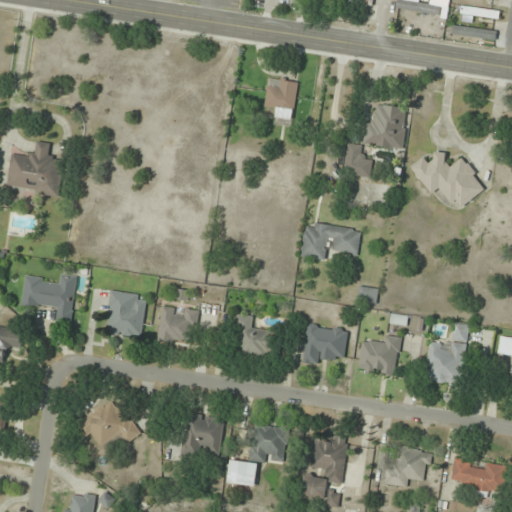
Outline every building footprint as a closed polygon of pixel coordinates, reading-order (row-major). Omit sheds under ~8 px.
[(440,6),(402,0),(401,0),(396,0),(395,9),(439,16),(440,6)] [(500,13),(462,6),(459,20),(472,23),(473,15),(499,20),(500,13)] [(496,36),(454,31),(453,39),(495,43),(496,36)] [(276,109),(275,117),(294,120),(298,82),(269,78),(265,107),(276,109)] [(366,123),(363,145),(404,150),(409,108),(378,104),(375,124),(366,123)] [(7,187),(60,196),(66,159),(48,157),(51,144),(35,141),(33,158),(12,154),(7,187)] [(371,177),(373,159),(363,158),(364,146),(347,144),(344,174),(371,177)] [(410,168),(432,196),(441,189),(459,211),(487,189),(462,158),(452,166),(440,151),(428,161),(425,157),(410,168)] [(359,255),(362,228),(305,223),(301,257),(330,260),(331,252),(359,255)] [(78,276),(60,273),(59,281),(25,277),(22,303),(56,308),(54,324),(72,326),(78,276)] [(148,295),(111,291),(106,334),(143,338),(148,295)] [(160,309),(160,342),(198,342),(197,309),(160,309)] [(272,330),(253,328),(254,317),(237,314),(232,350),(269,355),(272,330)] [(469,326),(455,324),(453,345),(431,342),(426,381),(461,386),(469,326)] [(346,359),(348,328),(305,325),(303,364),(322,365),(323,357),(346,359)] [(0,369),(4,370),(6,348),(23,350),(25,329),(0,326),(0,369)] [(402,337),(383,335),(383,344),(361,342),(358,372),(398,376),(402,337)] [(511,338),(501,336),(498,353),(511,355),(511,377),(509,393),(511,393),(511,338)] [(142,433),(113,398),(81,425),(104,453),(120,440),(125,446),(142,433)] [(0,443),(5,444),(9,400),(0,399),(0,443)] [(226,419),(190,413),(184,451),(220,457),(226,419)] [(285,464),(289,428),(254,424),(250,460),(285,464)] [(349,438),(330,436),(329,441),(315,439),(311,468),(326,470),(325,477),(304,475),(302,497),(326,500),(328,482),(344,484),(349,438)] [(433,450),(400,445),(397,466),(388,465),(385,485),(407,488),(408,478),(428,481),(433,450)] [(486,463),(485,469),(473,468),(473,460),(454,458),(451,486),(505,492),(508,466),(486,463)] [(258,463),(231,461),(230,472),(257,475),(258,463)] [(94,511),(97,496),(76,492),(75,501),(68,500),(66,511),(94,511)]
